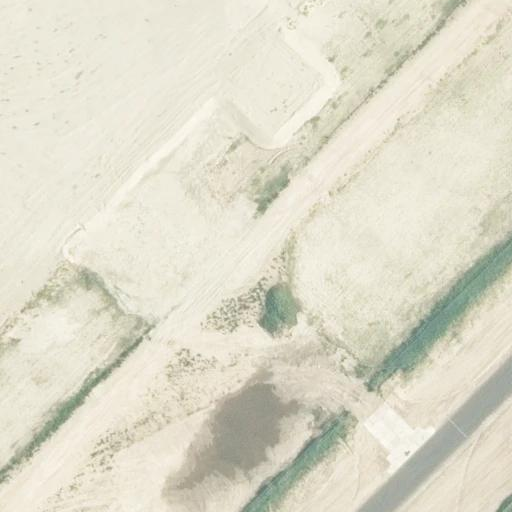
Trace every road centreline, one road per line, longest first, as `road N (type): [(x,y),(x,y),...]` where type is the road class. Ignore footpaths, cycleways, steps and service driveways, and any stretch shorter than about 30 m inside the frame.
road 1 (unclassified): [(511,326),(327,511)]
road 2 (unclassified): [(419,511),(511,419)]
